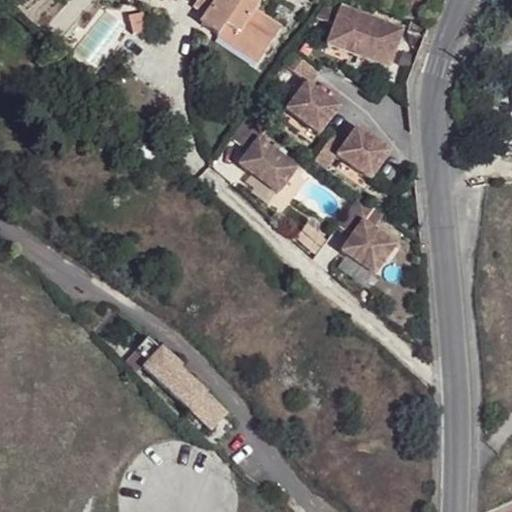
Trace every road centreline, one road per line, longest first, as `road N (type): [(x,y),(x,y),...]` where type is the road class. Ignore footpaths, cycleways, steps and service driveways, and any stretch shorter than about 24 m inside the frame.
road 1 (unclassified): [(464,0),(434,91),(455,511)]
road 2 (track): [(317,511),(187,347),(0,226)]
